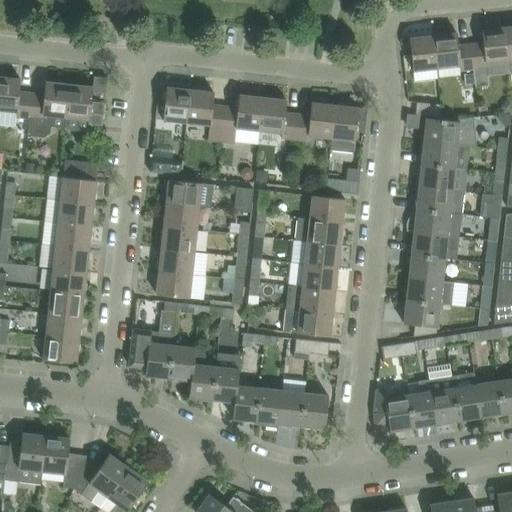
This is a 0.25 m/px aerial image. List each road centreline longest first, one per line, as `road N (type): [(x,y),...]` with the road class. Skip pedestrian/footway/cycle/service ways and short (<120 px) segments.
road 1 (residential): [(349,473),(388,74)]
road 2 (residential): [(110,392),(145,52)]
road 3 (residential): [(388,74),(145,52)]
road 4 (residential): [(511,447),(349,473)]
road 5 (residential): [(349,473),(291,475),(203,442)]
road 6 (residential): [(145,52),(0,41)]
